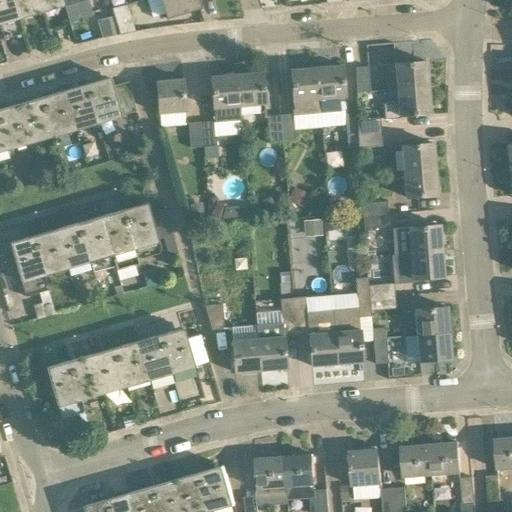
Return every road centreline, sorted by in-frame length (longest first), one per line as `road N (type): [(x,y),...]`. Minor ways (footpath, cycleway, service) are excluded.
road 1 (residential): [(36,475),(244,420),(487,395)]
road 2 (residential): [(487,395),(468,173),(472,25)]
road 3 (residential): [(0,87),(127,51),(256,35)]
road 4 (residential): [(256,35),(472,25)]
road 5 (residential): [(36,475),(0,353)]
